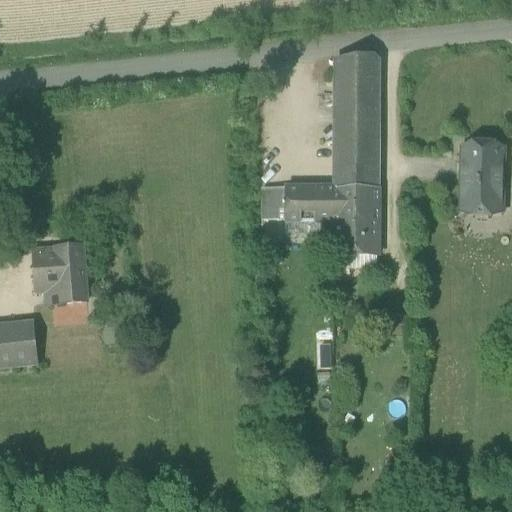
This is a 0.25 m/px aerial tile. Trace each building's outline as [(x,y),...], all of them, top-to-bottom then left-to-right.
[(335,191),(379,190),(380,63),(377,57),(337,61),(335,190),(335,191)] [(456,185),(504,187),(505,150),(457,149),(456,185)] [(455,214),(503,215),(504,187),(456,185),(455,214)] [(286,191),(285,191),(285,223),(285,224),(291,224),(317,224),(334,224),(334,225),(379,225),(379,190),(335,191),(335,190),(286,191)] [(264,223),(285,223),(285,191),(264,191),(264,223)] [(317,224),(291,224),(291,240),(317,240),(317,224)] [(379,258),(379,225),(334,225),(334,258),(379,258)] [(45,295),(46,309),(87,304),(83,250),(33,253),(37,296),(45,295)] [(0,330),(0,370),(38,367),(34,327),(0,330)]
